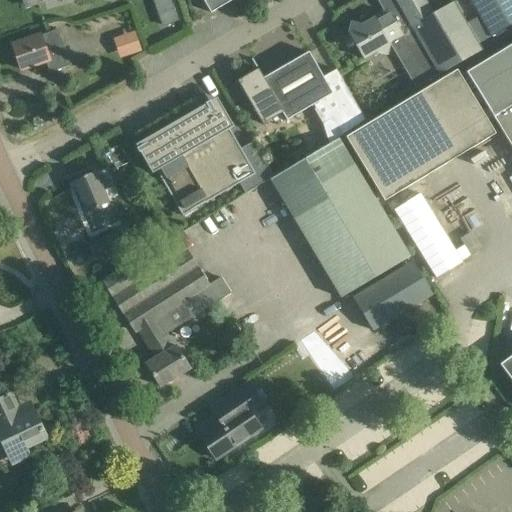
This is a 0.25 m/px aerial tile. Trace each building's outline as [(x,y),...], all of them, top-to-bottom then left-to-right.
[(203,0),(205,1),(204,2),(211,14),(231,1),(231,0),(203,0)] [(351,23),(348,34),(364,60),(377,52),(387,55),(390,44),(397,40),(413,68),(418,65),(428,82),(482,51),(466,23),(454,2),(433,14),(424,0),(392,0),(389,12),(388,9),(373,18),(373,19),(361,26),(351,23)] [(496,43),(492,36),(511,24),(511,0),(468,0),(479,17),(466,23),(482,51),(496,43)] [(177,9),(160,15),(163,26),(181,20),(177,9)] [(49,73),(70,66),(58,30),(12,46),(21,70),(45,62),(49,73)] [(116,58),(139,53),(134,32),(111,37),(116,58)] [(511,44),(466,73),(492,115),(511,103),(511,44)] [(336,70),(323,78),(309,53),(296,60),(295,60),(263,78),(252,59),(251,60),(257,70),(237,81),(263,125),(282,113),(287,121),(314,105),(316,109),(314,110),(323,125),(324,125),(324,124),(334,118),(344,134),(365,120),(336,70)] [(384,202),(495,134),(457,70),(346,138),(384,202)] [(234,87),(225,93),(233,105),(242,99),(234,87)] [(217,98),(136,145),(152,174),(157,171),(183,216),(239,184),(245,194),(245,195),(270,180),(270,179),(273,178),(253,143),(241,150),(229,129),(233,127),(217,98)] [(511,103),(492,115),(511,147),(511,103)] [(400,240),(341,141),(339,138),(273,178),(270,179),(341,298),(410,257),(400,240)] [(86,213),(108,203),(103,191),(111,188),(108,179),(100,182),(95,172),(73,181),(86,213)] [(462,263),(420,195),(394,211),(436,279),(462,263)] [(89,246),(97,259),(123,245),(114,231),(89,246)] [(209,285),(178,234),(103,281),(135,333),(137,332),(136,331),(138,331),(148,347),(166,336),(165,335),(231,294),(221,278),(209,285)] [(372,331),(432,296),(412,262),(353,298),(372,331)] [(302,338),(333,389),(353,377),(356,375),(316,330),(302,338)] [(190,369),(176,346),(173,347),(166,336),(148,347),(155,359),(146,364),(160,387),(190,369)] [(511,355),(499,365),(511,382),(511,355)] [(220,421),(204,432),(221,457),(238,445),(238,447),(263,430),(254,416),(267,408),(261,399),(259,399),(248,383),(222,401),(214,406),(211,408),(212,410),(220,421)] [(11,395),(0,400),(0,437),(4,446),(10,443),(16,454),(27,448),(47,439),(34,411),(20,418),(16,410),(18,409),(17,408),(17,407),(11,395)]
